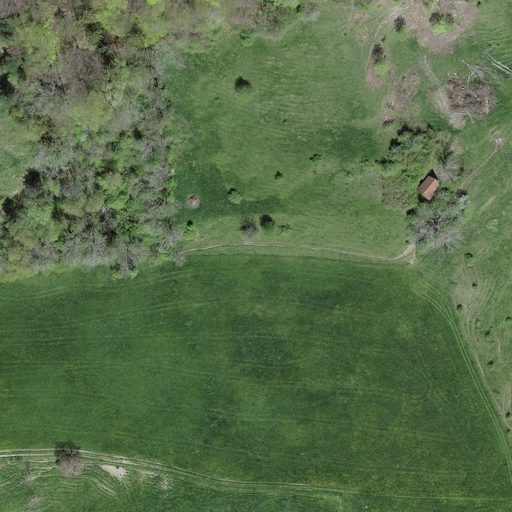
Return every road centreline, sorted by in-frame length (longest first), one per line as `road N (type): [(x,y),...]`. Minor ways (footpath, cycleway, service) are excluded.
road 1 (track): [(0,453),(94,454),(223,482),(511,497)]
road 2 (track): [(455,195),(409,259),(449,314),(511,486)]
